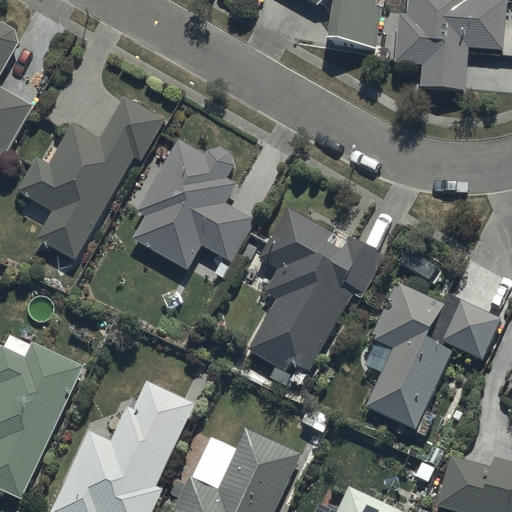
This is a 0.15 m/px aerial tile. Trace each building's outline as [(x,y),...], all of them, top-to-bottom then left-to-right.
[(324,2),(334,17),(330,38),(377,45),(383,8),(385,8),(385,0),(309,0),(320,6),(324,2)] [(410,0),(410,15),(400,14),(397,63),(423,64),(422,88),(468,91),(470,48),(505,49),(507,0),(410,0)] [(0,25),(0,154),(7,158),(36,106),(4,88),(1,78),(22,45),(18,30),(7,23),(0,25)] [(167,121),(125,96),(99,140),(74,126),(52,164),(41,157),(21,190),(57,211),(40,240),(76,261),(136,158),(142,162),(167,121)] [(228,180),(236,166),(233,153),(221,148),(210,150),(207,157),(179,140),(141,210),(149,214),(136,239),(189,271),(204,246),(232,263),(257,222),(227,204),(238,186),(228,180)] [(335,235),(290,208),(262,258),(280,269),(267,292),(279,299),(249,351),(285,372),(292,359),(312,370),(355,295),(362,299),(386,257),(351,237),(344,249),(331,242),(335,235)] [(427,411),(454,351),(445,347),(446,344),(485,360),(502,319),(450,295),(446,305),(398,283),(373,338),(396,349),(369,408),(415,429),(414,432),(427,437),(436,415),(427,411)] [(0,490),(23,501),(84,366),(33,342),(31,345),(11,336),(6,348),(2,346),(0,351),(0,490)] [(113,441),(91,431),(53,511),(153,511),(165,489),(158,486),(197,404),(148,381),(135,409),(129,407),(113,441)] [(276,511),(301,456),(246,430),(237,448),(212,437),(194,477),(191,476),(175,511),(276,511)] [(454,456),(440,505),(461,511),(511,511),(511,461),(495,456),(492,467),(454,456)] [(401,511),(350,487),(338,511),(401,511)]
